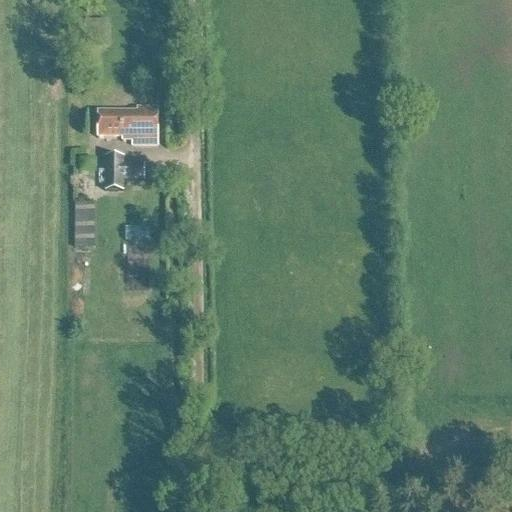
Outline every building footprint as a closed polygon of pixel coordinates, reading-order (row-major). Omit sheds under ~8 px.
[(108,50),(108,24),(83,24),(83,50),(108,50)] [(157,149),(157,111),(136,111),(136,116),(97,116),(97,141),(121,141),(121,145),(131,145),(131,148),(157,149)] [(123,195),(124,184),(144,184),(143,167),(123,167),(123,160),(104,161),(103,195),(123,195)] [(97,251),(97,206),(79,205),(78,251),(97,251)] [(129,241),(151,242),(151,230),(129,229),(129,241)]
